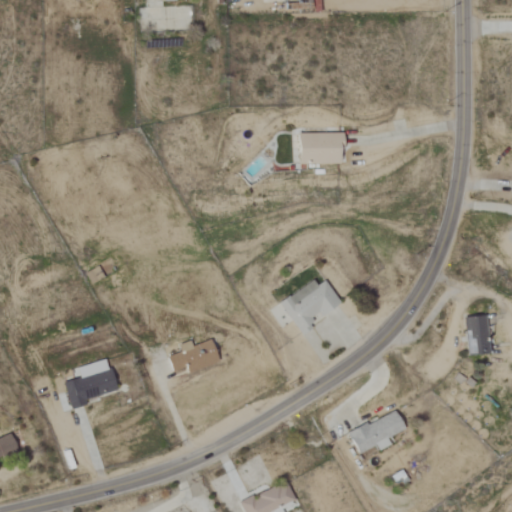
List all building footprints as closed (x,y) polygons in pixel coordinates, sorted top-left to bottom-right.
[(296,134),(296,164),(339,163),(338,133),(296,134)] [(336,303),(322,281),(314,286),(310,281),(277,303),(299,336),(312,327),(308,322),(336,303)] [(462,318),(464,355),(485,354),(483,317),(462,318)] [(214,363),(207,341),(189,347),(187,341),(175,345),(178,353),(164,357),(170,372),(183,367),(185,373),(214,363)] [(74,368),(76,379),(61,383),(66,406),(113,394),(104,360),(74,368)] [(376,451),(387,446),(384,438),(401,430),(392,412),(345,433),(355,455),(374,446),(376,451)] [(0,457),(14,451),(6,434),(0,436),(0,457)] [(237,501),(241,511),(279,511),(278,508),(290,504),(283,484),(237,501)]
